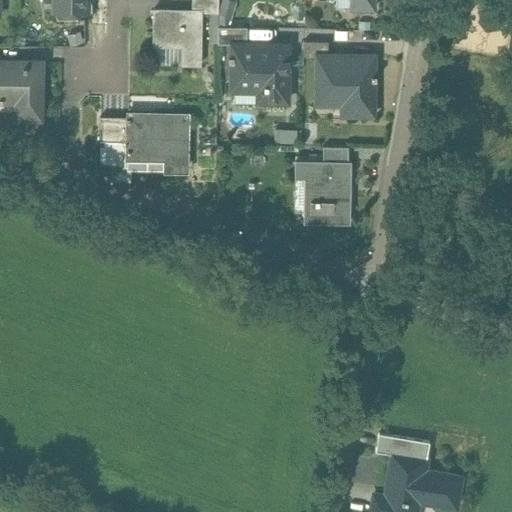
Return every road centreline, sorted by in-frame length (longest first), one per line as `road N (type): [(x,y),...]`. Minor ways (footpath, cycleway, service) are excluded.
road 1 (residential): [(0,156),(370,289)]
road 2 (residential): [(419,0),(370,289)]
road 3 (residential): [(370,289),(511,340)]
